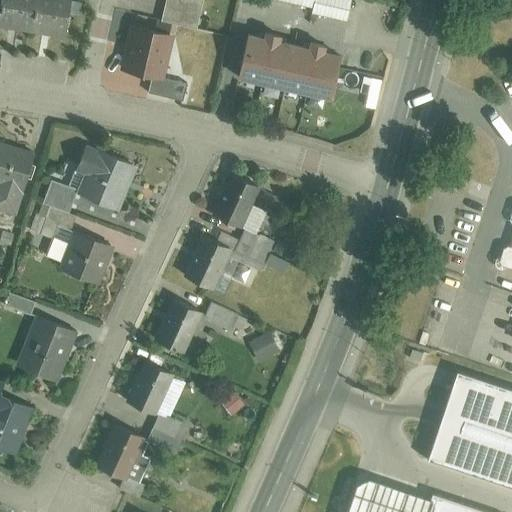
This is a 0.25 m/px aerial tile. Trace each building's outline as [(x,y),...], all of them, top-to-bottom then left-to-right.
[(0,0),(0,15),(23,19),(26,0),(0,0)] [(64,0),(26,0),(23,19),(60,26),(64,0)] [(120,17),(112,58),(142,64),(138,83),(175,91),(180,71),(155,66),(163,25),(120,17)] [(240,22),(230,64),(323,84),(332,42),(240,22)] [(26,141),(0,134),(0,176),(17,180),(26,141)] [(61,182),(108,201),(127,154),(80,135),(61,182)] [(219,161),(200,206),(233,220),(252,175),(219,161)] [(51,259),(88,273),(103,234),(66,220),(51,259)] [(237,223),(228,244),(254,256),(263,235),(237,223)] [(223,238),(193,226),(176,266),(207,278),(223,238)] [(165,291),(149,330),(178,342),(195,303),(165,291)] [(227,308),(201,297),(196,310),(222,321),(227,308)] [(8,355),(49,370),(67,322),(26,307),(8,355)] [(261,326),(240,335),(247,352),(268,343),(261,326)] [(136,352),(118,392),(144,403),(162,363),(136,352)] [(511,385),(457,366),(442,408),(426,452),(511,482),(511,385)] [(0,442),(8,446),(26,399),(0,388),(0,442)] [(138,438),(162,447),(174,415),(150,406),(138,438)] [(138,428),(107,413),(86,455),(117,470),(138,428)] [(426,511),(432,492),(358,469),(344,511),(426,511)] [(494,511),(432,492),(426,511),(494,511)]
